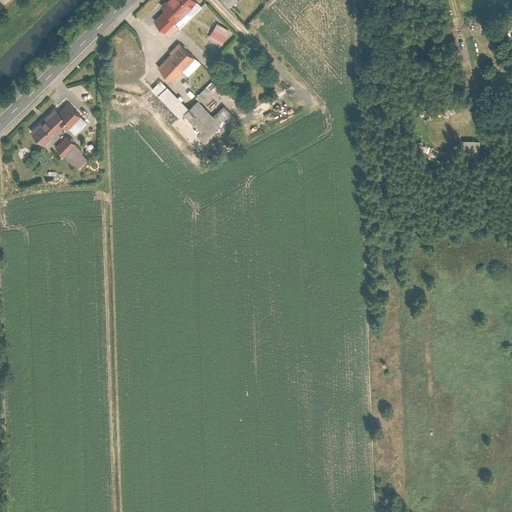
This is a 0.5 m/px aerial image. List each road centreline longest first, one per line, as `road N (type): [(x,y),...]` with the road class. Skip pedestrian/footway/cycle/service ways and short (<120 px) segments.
road 1 (tertiary): [(124,0),(0,122)]
road 2 (track): [(450,0),(475,105),(458,123)]
